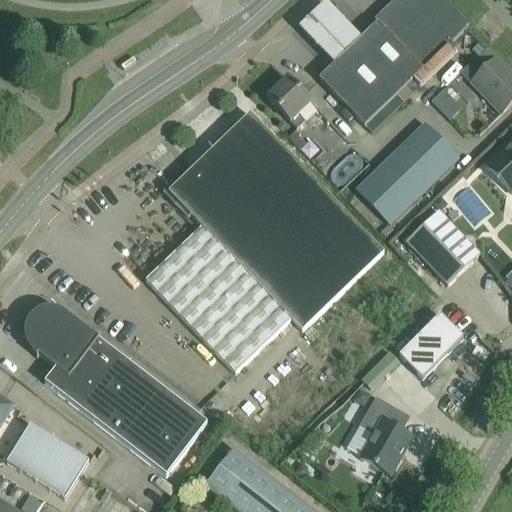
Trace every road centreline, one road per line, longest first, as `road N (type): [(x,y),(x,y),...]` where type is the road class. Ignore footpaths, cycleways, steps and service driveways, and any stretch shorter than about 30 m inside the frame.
road 1 (unclassified): [(464,511),(511,429),(511,12),(499,0)]
road 2 (tertiary): [(0,226),(27,189),(89,134),(268,0)]
